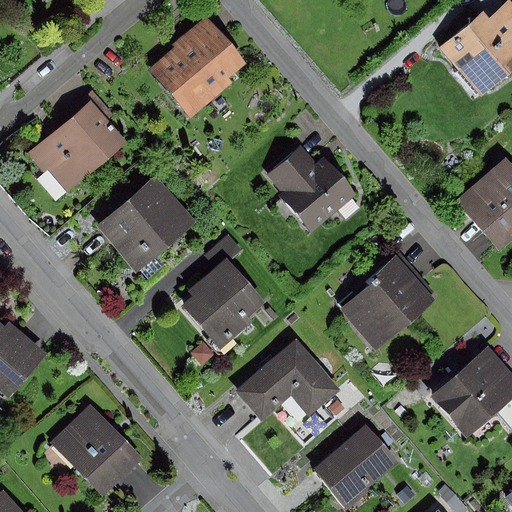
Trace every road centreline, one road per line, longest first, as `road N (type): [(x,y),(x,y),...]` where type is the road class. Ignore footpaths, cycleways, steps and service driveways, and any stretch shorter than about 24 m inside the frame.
road 1 (residential): [(241,0),(511,322)]
road 2 (residential): [(0,226),(205,469)]
road 3 (residential): [(146,0),(0,118)]
